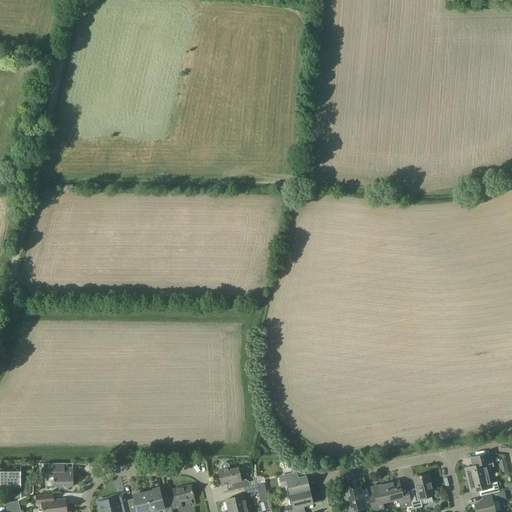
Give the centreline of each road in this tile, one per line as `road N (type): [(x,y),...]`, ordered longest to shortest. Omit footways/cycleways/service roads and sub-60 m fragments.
road 1 (unclassified): [(0,326),(74,0)]
road 2 (residential): [(85,511),(94,475),(112,471),(194,472),(206,482),(213,511)]
road 3 (residential): [(329,511),(322,478),(444,454)]
